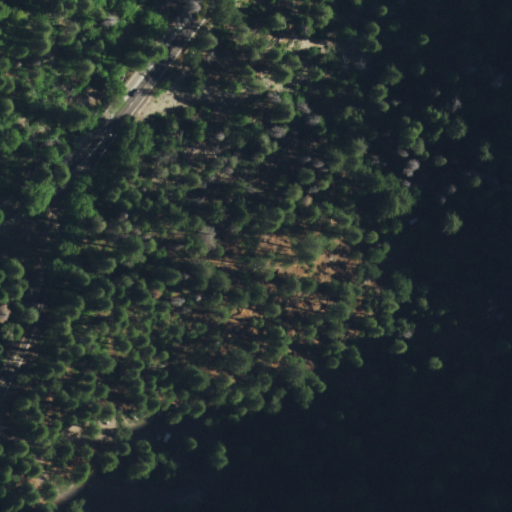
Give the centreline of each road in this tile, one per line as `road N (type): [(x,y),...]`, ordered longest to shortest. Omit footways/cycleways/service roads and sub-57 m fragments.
road 1 (primary): [(60,185),(96,152),(212,0)]
road 2 (primary): [(38,314),(36,244),(60,185)]
